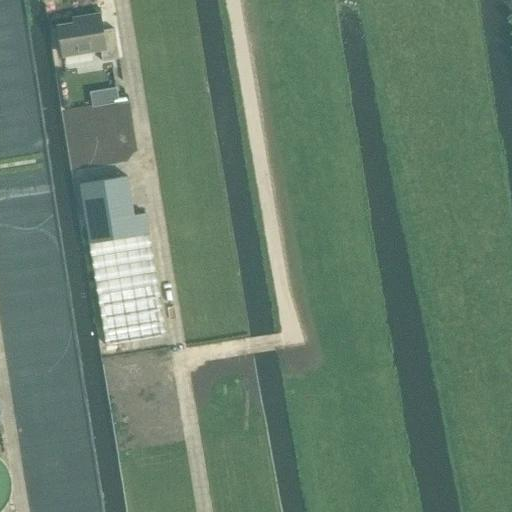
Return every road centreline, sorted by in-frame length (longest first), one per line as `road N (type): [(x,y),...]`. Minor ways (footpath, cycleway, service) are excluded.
road 1 (track): [(199,511),(142,167)]
road 2 (track): [(28,511),(0,326)]
